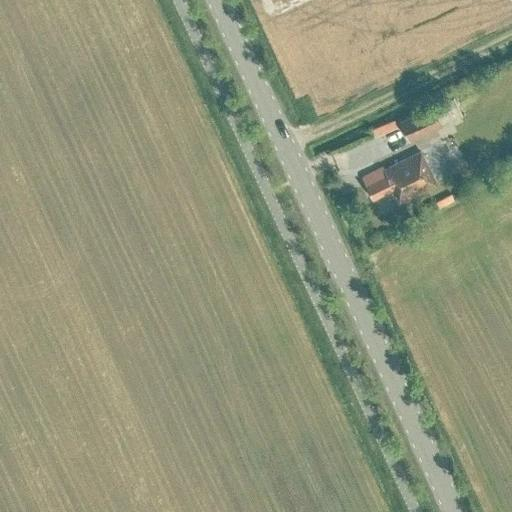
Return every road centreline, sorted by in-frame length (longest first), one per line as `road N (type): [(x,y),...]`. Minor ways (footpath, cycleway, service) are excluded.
road 1 (primary): [(455,511),(217,0)]
road 2 (track): [(284,144),(511,36)]
